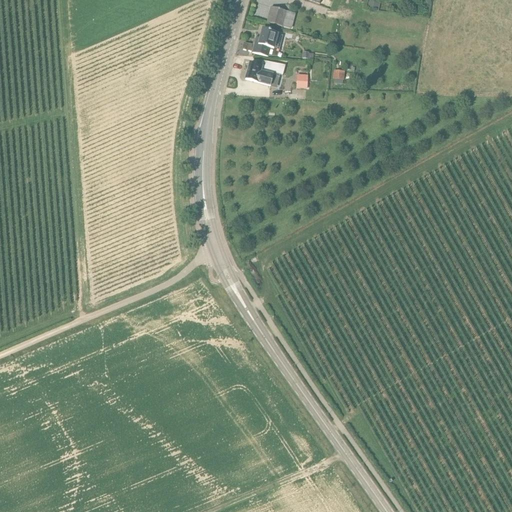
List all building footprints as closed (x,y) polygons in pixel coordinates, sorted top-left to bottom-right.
[(368,0),(366,9),(372,10),(375,0),(374,0),(368,0)] [(286,12),(271,8),(267,23),(282,27),(286,12)] [(256,38),(252,54),(268,58),(270,49),(273,50),(275,43),(280,44),(282,36),(277,35),(278,35),(270,33),(271,32),(262,30),(260,39),(256,38)] [(249,64),(245,81),(270,87),(273,76),(260,73),(261,68),(249,64)] [(297,89),(307,89),(308,72),(297,71),(297,89)] [(344,72),(333,71),(332,80),(344,81),(344,72)]
